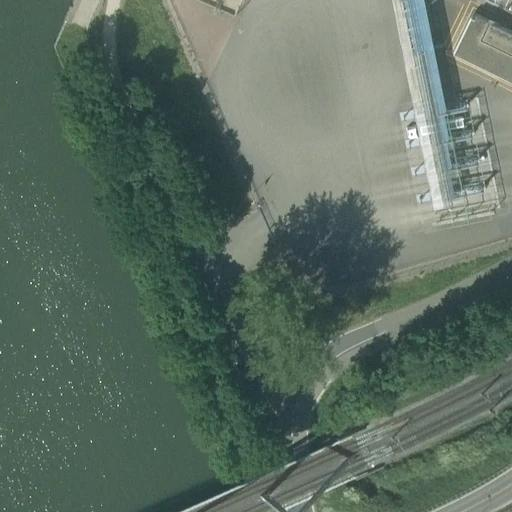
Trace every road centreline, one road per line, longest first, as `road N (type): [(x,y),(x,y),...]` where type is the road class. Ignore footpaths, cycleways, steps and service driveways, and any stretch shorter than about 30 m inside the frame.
road 1 (unclassified): [(303,511),(287,445),(306,384),(354,348),(511,278)]
road 2 (track): [(216,272),(185,242),(114,77),(114,0)]
